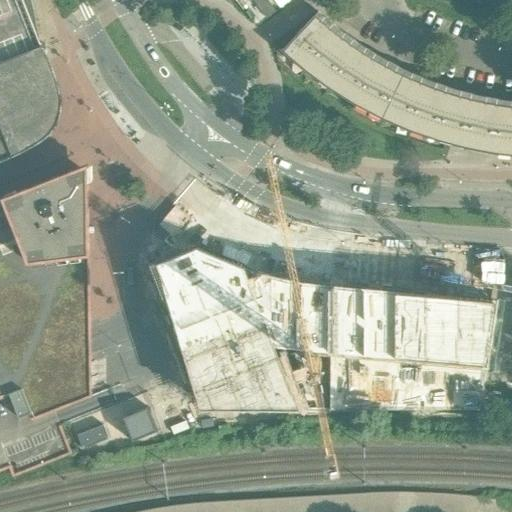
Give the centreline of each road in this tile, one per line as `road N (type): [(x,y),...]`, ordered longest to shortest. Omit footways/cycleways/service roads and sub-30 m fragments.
road 1 (tertiary): [(78,0),(120,79),(184,153),(230,187),(325,222),(511,239)]
road 2 (tertiary): [(511,206),(390,198),(280,170),(232,142),(176,88),(123,0)]
road 3 (unknown): [(502,381),(166,372)]
road 4 (residential): [(511,63),(477,58),(404,28),(376,0)]
